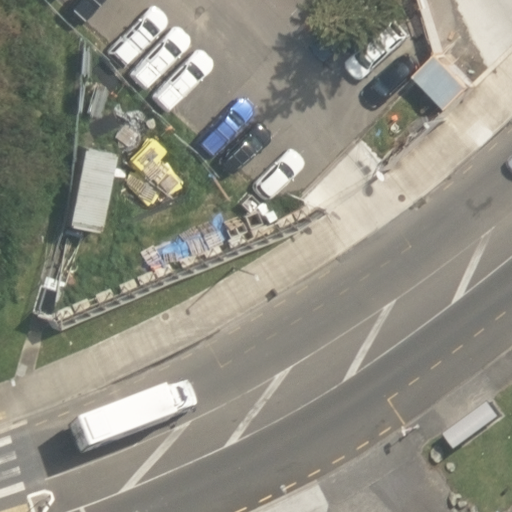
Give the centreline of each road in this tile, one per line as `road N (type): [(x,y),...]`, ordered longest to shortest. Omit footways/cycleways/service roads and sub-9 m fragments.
road 1 (secondary): [(0,458),(142,408),(282,338),(511,162)]
road 2 (secondary): [(511,275),(364,392),(291,436),(214,476),(115,511)]
